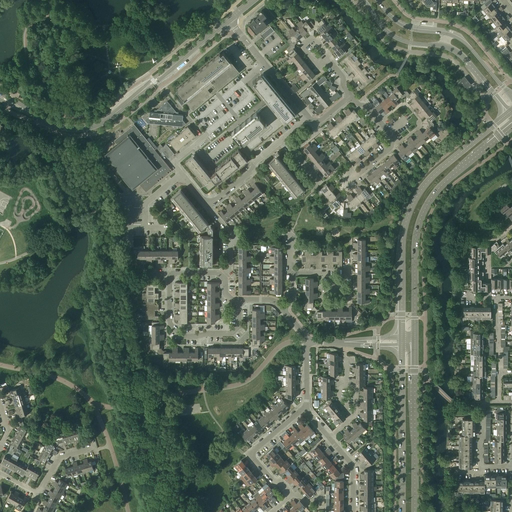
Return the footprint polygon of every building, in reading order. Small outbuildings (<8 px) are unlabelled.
[(493,4),(494,3),(492,2),(490,0),(489,0),(485,4),(487,6),(482,10),(486,14),(495,7),(493,4)] [(488,18),(489,18),(498,11),(495,7),(486,14),(486,15),(488,18)] [(266,15),(262,11),(257,15),(257,16),(249,23),(256,32),(267,23),(263,19),(266,15)] [(502,15),(498,11),(489,18),(493,22),(502,15)] [(503,21),(505,19),(502,15),(493,22),(496,26),(503,21)] [(322,19),(319,22),(315,18),(315,24),(314,30),(316,30),(317,32),(319,31),(321,33),(330,25),(328,23),(327,25),(322,19)] [(311,31),(313,29),(314,30),(315,24),(313,24),(311,21),(308,23),(306,21),(303,23),(301,21),(299,22),(307,32),(309,30),(311,31)] [(494,28),(498,32),(507,25),(503,21),(496,26),(494,28)] [(303,35),(307,32),(299,22),(297,24),(300,27),(298,29),(303,35)] [(332,27),(330,25),(321,33),(324,38),(330,33),(328,30),(332,27)] [(509,27),(507,25),(498,32),(501,36),(511,28),(510,27),(509,27)] [(298,39),(303,35),(298,29),(295,31),(292,28),(290,30),(298,39)] [(502,43),(506,40),(507,42),(511,37),(511,36),(511,35),(511,34),(511,31),(511,30),(511,29),(511,28),(501,36),(499,38),(502,43)] [(290,44),(289,45),(295,46),(295,44),(297,42),(296,41),(298,39),(290,30),(288,31),(290,34),(288,36),(290,38),(287,40),(290,44)] [(324,38),(328,42),(337,34),(336,32),(332,35),(330,33),(324,38)] [(339,36),(337,34),(328,42),(332,46),(338,42),(336,39),(339,36)] [(332,46),(335,51),(345,43),(343,41),(339,44),(338,42),(332,46)] [(346,45),(345,43),(335,51),(339,55),(340,55),(341,57),(346,52),(343,48),(346,45)] [(296,49),(294,47),(295,46),(289,45),(289,46),(286,49),(288,52),(286,54),(288,56),(286,58),(287,60),(297,53),(295,50),(296,49)] [(511,52),(511,53),(506,47),(500,51),(506,58),(509,56),(511,59),(511,58),(511,52)] [(218,51),(219,51),(218,50),(174,86),(180,93),(192,108),(214,89),(213,89),(215,88),(216,87),(235,72),(229,63),(231,61),(222,50),(219,52),(218,51)] [(344,63),(346,65),(353,59),(355,57),(350,51),(345,55),(347,56),(339,62),(341,65),(344,63)] [(292,60),(295,62),(300,57),(297,53),(287,60),(289,63),(292,60)] [(293,67),(295,69),(304,62),(300,57),(295,62),(296,64),(293,67)] [(344,69),(346,72),(359,61),(357,59),(354,61),(353,59),(346,65),(347,67),(344,69)] [(351,72),(353,74),(360,68),(358,66),(361,63),(359,61),(346,72),(348,74),(351,72)] [(300,69),(302,71),(308,66),(304,62),(295,69),(296,71),(300,69)] [(300,76),(302,78),(311,70),(308,66),(302,71),(304,73),(300,76)] [(352,78),(354,80),(366,70),(364,68),(362,70),(360,68),(353,74),(354,76),(352,78)] [(311,70),(302,78),(304,80),(307,77),(309,80),(315,75),(311,70)] [(358,80),(360,83),(367,77),(365,75),(368,72),(366,70),(354,80),(355,83),(358,80)] [(270,103),(239,128),(239,127),(237,128),(235,130),(235,131),(233,133),(238,139),(240,143),(243,140),(243,141),(251,150),(285,122),(286,122),(295,114),(293,113),(295,111),(263,73),(262,74),(261,74),(252,81),(270,103)] [(324,76),(312,85),(320,95),(324,92),(319,86),(327,79),(324,76)] [(369,79),(367,77),(360,83),(362,85),(359,87),(361,89),(374,79),(372,76),(369,79)] [(462,84),(466,89),(471,84),(465,77),(458,83),(460,86),(462,84)] [(299,89),(295,84),(290,88),(295,93),(299,89)] [(320,95),(312,85),(301,94),(304,98),(312,92),(317,98),(320,95)] [(401,96),(402,98),(404,96),(405,96),(406,91),(404,91),(402,93),(397,88),(392,92),(393,93),(393,92),(398,98),(401,96)] [(415,89),(409,94),(407,91),(406,91),(405,96),(407,96),(408,98),(410,97),(412,100),(418,95),(419,94),(415,89)] [(324,92),(320,95),(328,105),(340,95),(337,92),(329,98),(324,92)] [(396,100),(398,98),(393,92),(393,93),(389,96),(396,105),(398,104),(396,100)] [(320,95),(317,98),(322,104),(314,111),(317,114),(328,105),(320,95)] [(421,99),(418,95),(412,100),(414,102),(410,105),(412,107),(421,99)] [(389,96),(384,100),(389,106),(392,104),(394,107),(396,105),(389,96)] [(417,106),(419,109),(425,104),(421,99),(412,107),(414,109),(417,106)] [(384,100),(380,103),(388,113),(390,111),(387,108),(389,106),(384,100)] [(182,127),(186,123),(182,120),(183,115),(178,114),(167,101),(154,112),(149,111),(149,116),(145,119),(148,123),(182,127)] [(386,114),(388,113),(380,103),(375,107),(380,113),(383,111),(386,114)] [(417,114),(419,116),(429,108),(425,104),(419,109),(421,111),(417,114)] [(424,115),(426,117),(432,112),(433,111),(434,110),(431,106),(429,108),(419,116),(421,118),(424,115)] [(348,108),(346,110),(354,119),(356,121),(360,118),(358,116),(359,116),(354,110),(351,112),(348,108)] [(350,123),(354,119),(346,110),(344,112),(347,115),(345,117),(350,123)] [(434,124),(431,121),(437,116),(433,111),(432,112),(426,117),(428,120),(427,121),(429,123),(429,125),(434,125),(434,124)] [(345,127),(350,123),(345,117),(342,119),(340,116),(338,117),(345,127)] [(338,122),(336,124),(341,130),(345,127),(338,117),(336,119),(338,122)] [(141,118),(139,120),(138,118),(134,121),(141,130),(146,125),(141,118)] [(337,134),(341,130),(336,124),(334,126),(331,123),(329,124),(337,134)] [(166,172),(170,168),(171,168),(160,156),(155,149),(144,136),(134,124),(122,133),(114,140),(117,144),(104,154),(107,158),(133,189),(139,184),(144,189),(145,188),(146,190),(157,181),(156,180),(163,174),(164,175),(167,173),(166,172)] [(337,134),(329,124),(327,126),(330,129),(327,132),(332,138),(337,134)] [(431,129),(433,126),(434,125),(429,125),(428,126),(426,128),(427,129),(425,131),(430,137),(430,138),(435,134),(431,129)] [(188,126),(169,141),(177,151),(184,145),(184,146),(189,142),(188,141),(192,138),(194,138),(197,135),(190,126),(188,126)] [(119,129),(110,136),(114,140),(122,133),(119,129)] [(420,130),(418,131),(425,141),(430,137),(425,131),(422,133),(420,130)] [(421,144),(425,141),(418,131),(416,133),(418,136),(416,138),(421,144)] [(374,134),(369,137),(377,147),(379,145),(376,142),(378,140),(377,138),(379,137),(375,132),(374,134)] [(375,149),(377,147),(369,137),(365,141),(370,147),(372,145),(375,149)] [(416,148),(421,144),(416,138),(414,140),(411,137),(409,138),(416,148)] [(416,148),(409,138),(407,140),(410,144),(407,146),(412,152),(413,153),(418,150),(416,148)] [(173,154),(177,151),(169,141),(163,146),(161,144),(155,149),(160,156),(162,154),(163,155),(164,155),(165,154),(168,158),(171,155),(173,155),(173,154)] [(365,141),(360,145),(368,154),(370,152),(367,149),(370,147),(365,141)] [(303,149),(307,154),(317,146),(315,144),(311,147),(309,144),(303,149)] [(408,155),(412,152),(407,146),(405,147),(402,144),(400,146),(408,155)] [(366,156),(368,154),(360,145),(356,148),(361,154),(363,152),(366,156)] [(318,148),(317,146),(307,154),(311,158),(317,153),(315,151),(318,148)] [(410,158),(408,155),(400,146),(398,147),(401,151),(398,153),(405,162),(410,158)] [(351,152),(359,161),(361,160),(358,156),(361,154),(356,148),(351,152)] [(238,149),(215,168),(212,171),(211,170),(210,171),(209,172),(208,171),(207,172),(193,155),(185,162),(204,184),(205,185),(205,186),(209,190),(215,185),(214,184),(215,183),(216,184),(238,165),(240,167),(247,161),(238,149)] [(279,153),(277,151),(274,154),(276,156),(267,164),(294,197),(304,189),(277,156),(279,153)] [(351,152),(347,156),(352,162),(354,160),(357,163),(359,161),(351,152)] [(311,158),(314,163),(324,155),(322,153),(319,156),(317,153),(311,158)] [(314,163),(318,167),(324,162),(322,160),(325,157),(324,155),(314,163)] [(394,155),(389,158),(397,168),(399,166),(396,163),(399,161),(394,155)] [(395,169),(397,168),(389,158),(385,162),(390,168),(392,166),(395,169)] [(318,167),(322,172),(331,164),(329,162),(326,165),(324,162),(318,167)] [(385,162),(380,166),(388,175),(390,173),(387,170),(390,168),(385,162)] [(333,166),(331,164),(322,172),(327,178),(333,173),(331,171),(335,168),(333,166)] [(386,177),(388,175),(380,166),(376,169),(381,175),(383,173),(386,177)] [(376,169),(372,173),(379,182),(381,181),(378,177),(381,175),(376,169)] [(377,184),(379,182),(372,173),(367,177),(372,183),(374,180),(377,184)] [(253,190),(258,196),(262,192),(255,183),(252,185),(255,188),(253,190)] [(320,189),(324,194),(334,186),(332,184),(328,187),(326,184),(320,189)] [(335,188),(334,186),(324,194),(328,198),(334,193),(332,191),(335,188)] [(359,187),(357,189),(365,198),(372,192),(367,186),(362,190),(359,187)] [(253,200),(258,196),(253,190),(251,192),(248,189),(246,191),(253,200)] [(358,194),(356,196),(361,202),(365,198),(357,189),(355,190),(358,194)] [(181,190),(171,198),(198,232),(209,224),(181,190)] [(253,200),(246,191),(244,192),(246,196),(244,198),(249,204),(253,200)] [(328,198),(331,203),(341,195),(339,193),(336,196),(334,193),(328,198)] [(356,205),(361,202),(356,196),(353,198),(351,194),(349,196),(356,205)] [(342,197),(341,195),(331,203),(329,204),(333,209),(341,202),(339,200),(342,197)] [(244,207),(249,204),(244,198),(242,200),(239,196),(237,198),(244,207)] [(356,205),(349,196),(347,197),(349,201),(347,203),(352,209),(356,205)] [(244,207),(237,198),(235,200),(238,203),(235,205),(240,211),(244,207)] [(236,215),(240,211),(235,205),(233,207),(230,203),(228,205),(236,215)] [(503,213),(505,212),(510,207),(506,203),(496,210),(498,212),(500,210),(503,213)] [(236,215),(228,205),(226,207),(229,210),(226,212),(231,218),(236,215)] [(227,222),(231,218),(226,212),(224,214),(221,211),(219,212),(227,222)] [(200,236),(200,238),(200,265),(213,265),(213,238),(213,236),(200,236)] [(502,243),(508,250),(510,252),(511,249),(511,245),(505,238),(501,241),(502,243)] [(504,253),(508,250),(502,243),(499,245),(496,241),(495,242),(504,253)] [(504,253),(495,242),(491,246),(491,250),(494,250),(500,257),(504,253)] [(489,246),(486,246),(471,246),(472,257),(481,257),(481,253),(489,253),(491,253),(491,250),(491,246),(489,246)] [(491,290),(491,288),(491,283),(489,283),(487,283),(481,283),(481,279),(472,279),(472,290),(489,290),(491,290)] [(365,300),(365,296),(357,296),(357,302),(361,302),(361,305),(366,305),(366,302),(370,302),(370,300),(365,300)] [(315,307),(315,304),(313,304),(313,301),(305,301),(304,301),(304,307),(311,307),(311,311),(312,312),(316,308),(315,307)] [(320,311),(320,309),(317,309),(316,308),(312,312),(313,313),(317,313),(317,320),(323,320),(323,319),(323,311),(320,311)] [(251,341),(251,344),(250,345),(253,349),(254,348),(258,348),(258,344),(261,344),(261,341),(265,341),(265,338),(252,338),(252,341),(251,341)] [(159,353),(162,350),(161,349),(161,346),(160,346),(160,343),(152,343),(152,342),(150,342),(150,349),(156,349),(156,352),(158,352),(159,353)] [(249,357),(252,357),(252,350),(253,349),(250,345),(249,346),(246,346),(246,348),(243,348),(243,360),(245,360),(245,357),(249,357)] [(163,351),(162,350),(159,353),(160,354),(163,354),(163,361),(169,361),(169,360),(169,352),(166,352),(166,351),(163,351)] [(11,396),(12,396),(12,395),(22,393),(21,392),(20,387),(9,390),(11,396)] [(23,392),(21,392),(22,393),(12,395),(12,396),(13,401),(24,397),(23,392)] [(13,401),(15,406),(26,403),(24,397),(13,401)] [(281,400),(278,403),(286,412),(288,411),(286,408),(288,406),(282,398),(280,399),(281,400)] [(324,407),(328,411),(337,403),(336,401),(333,404),(331,401),(324,407)] [(27,408),(26,403),(15,406),(17,411),(27,408)] [(274,404),(273,405),(280,413),(282,411),(284,414),(286,412),(278,403),(275,405),(274,404)] [(330,415),(331,416),(338,409),(336,407),(339,405),(337,403),(328,411),(331,414),(330,415)] [(273,407),(270,410),(278,419),(280,418),(277,415),(280,413),(273,405),(272,406),(273,407)] [(497,419),(507,419),(507,413),(505,413),(505,410),(503,410),(503,407),(497,407),(497,410),(495,410),(495,413),(495,419),(496,419),(497,419)] [(29,413),(27,408),(17,411),(18,416),(21,415),(29,413)] [(333,416),(335,419),(344,411),(343,410),(340,412),(338,409),(331,416),(332,417),(333,416)] [(266,411),(265,412),(272,420),(274,418),(276,421),(278,419),(270,410),(267,412),(266,411)] [(346,413),(344,411),(335,419),(339,424),(346,418),(343,415),(346,413)] [(265,414),(262,417),(270,426),(271,425),(269,422),(272,420),(265,412),(264,413),(265,414)] [(258,418),(257,419),(264,427),(266,425),(268,428),(270,426),(262,417),(259,419),(258,418)] [(256,421),(254,424),(262,433),(263,432),(261,429),(264,427),(257,419),(256,420),(256,421)] [(300,425),(310,436),(310,437),(315,433),(307,424),(304,427),(303,426),(303,424),(300,420),(297,422),(300,425)] [(356,422),(354,423),(362,433),(366,429),(360,422),(358,424),(356,422)] [(354,427),(352,429),(358,436),(362,433),(354,423),(352,425),(354,427)] [(250,425),(249,426),(255,434),(258,432),(260,435),(262,433),(254,424),(250,426),(250,425)] [(305,440),(310,436),(300,425),(298,426),(301,429),(298,432),(305,440)] [(16,432),(25,436),(28,430),(22,427),(20,426),(16,432)] [(248,428),(245,431),(253,440),(255,439),(253,436),(255,434),(249,426),(247,427),(248,428)] [(292,434),(298,440),(300,444),(305,440),(298,432),(294,427),(292,428),(295,432),(292,434)] [(347,429),(346,430),(354,440),(358,436),(352,429),(349,431),(347,429)] [(68,431),(69,433),(71,443),(77,441),(75,432),(74,430),(68,431)] [(81,430),(75,432),(77,441),(84,439),(81,430)] [(349,443),(354,440),(346,430),(344,432),(346,434),(344,436),(349,443)] [(252,442),(253,440),(245,431),(242,433),(242,432),(240,433),(247,441),(249,439),(252,442)] [(285,431),(283,433),(293,444),(298,440),(292,434),(289,437),(287,435),(288,433),(285,431)] [(16,432),(13,437),(22,442),(25,436),(16,432)] [(69,433),(62,435),(63,439),(64,442),(65,445),(71,443),(69,433)] [(288,448),(293,444),(283,433),(281,435),(283,437),(284,437),(286,439),(283,442),(288,448)] [(13,437),(10,443),(19,448),(22,442),(13,437)] [(47,441),(44,447),(53,451),(56,446),(53,444),(47,441)] [(312,457),(314,456),(320,450),(318,447),(321,444),(320,443),(308,453),(312,457)] [(44,447),(41,452),(50,457),(53,451),(44,447)] [(320,450),(314,456),(318,460),(328,452),(330,450),(328,447),(324,451),(324,452),(323,453),(320,450)] [(359,459),(369,451),(365,447),(358,452),(360,455),(358,457),(359,459)] [(270,458),(277,453),(273,448),(263,456),(264,458),(268,455),(270,458)] [(332,452),(330,450),(328,452),(318,460),(322,465),(328,459),(326,456),(327,455),(327,456),(332,452)] [(363,458),(365,461),(372,455),(369,451),(359,459),(361,460),(363,458)] [(38,458),(46,463),(47,463),(50,457),(41,452),(38,458)] [(270,464),(271,465),(281,457),(277,453),(270,458),(273,461),(270,464)] [(372,455),(365,461),(367,463),(365,465),(366,467),(379,456),(376,453),(372,455)] [(11,459),(6,467),(12,470),(16,462),(19,457),(13,454),(11,459)] [(6,467),(11,459),(5,455),(0,464),(6,467)] [(285,462),(284,462),(281,457),(271,465),(272,467),(276,464),(278,467),(280,466),(285,462)] [(328,459),(322,465),(326,469),(335,461),(338,459),(336,457),(332,460),(332,461),(331,462),(328,459)] [(87,459),(85,459),(88,471),(94,469),(93,466),(91,461),(88,462),(87,459)] [(235,466),(239,470),(248,462),(247,460),(244,463),(241,460),(235,466)] [(279,472),(280,473),(290,465),(286,460),(284,462),(285,462),(280,466),(282,469),(279,472)] [(326,469),(330,474),(336,468),(333,465),(337,462),(335,461),(326,469)] [(22,465),(16,462),(12,470),(17,473),(22,465)] [(77,462),(75,462),(78,474),(82,473),(82,474),(84,474),(81,464),(78,465),(77,462)] [(239,470),(243,475),(249,469),(246,466),(250,463),(248,462),(239,470)] [(279,474),(281,476),(285,473),(284,473),(285,472),(288,475),(294,469),(297,467),(293,463),(290,465),(280,473),(279,474)] [(22,465),(17,473),(23,476),(24,474),(28,468),(27,468),(22,465)] [(29,477),(34,469),(28,466),(27,468),(28,468),(24,474),(29,477)] [(339,471),(336,468),(330,474),(334,478),(335,477),(342,471),(346,468),(344,466),(339,470),(340,471),(339,471)] [(73,476),(70,467),(65,469),(67,476),(66,476),(64,480),(66,481),(68,478),(68,477),(73,476)] [(34,469),(29,477),(35,480),(40,472),(34,469)] [(244,481),(256,471),(255,470),(251,472),(249,469),(243,475),(241,477),(244,481)] [(287,481),(288,482),(298,474),(294,469),(288,475),(290,478),(287,481)] [(244,481),(248,486),(257,479),(254,476),(257,473),(256,471),(244,481)] [(302,479),(302,478),(298,474),(288,482),(290,484),(293,481),(296,484),(297,483),(302,479)] [(297,483),(301,487),(307,482),(303,477),(302,478),(302,479),(297,483)] [(55,480),(54,482),(65,488),(68,483),(60,479),(58,482),(55,480)] [(457,493),(463,493),(463,488),(463,480),(454,480),(454,487),(457,487),(457,493)] [(55,488),(54,489),(63,494),(64,492),(63,492),(65,488),(54,482),(53,484),(56,486),(55,488)] [(301,487),(305,492),(309,488),(311,486),(307,482),(301,487)] [(269,486),(264,490),(274,502),(277,500),(273,497),(271,495),(274,492),(269,486)] [(311,486),(309,488),(305,492),(309,496),(311,499),(315,495),(313,493),(315,491),(311,486)] [(63,495),(63,494),(54,489),(53,491),(50,490),(49,492),(60,498),(62,494),(63,495)] [(264,490),(259,494),(265,500),(268,498),(270,500),(269,500),(272,504),(274,502),(264,490)] [(14,494),(11,492),(6,500),(11,503),(17,492),(15,491),(14,494)] [(255,498),(263,507),(265,509),(265,510),(267,508),(264,504),(264,505),(262,503),(265,500),(259,494),(257,491),(253,495),(255,498)] [(19,493),(17,492),(11,503),(16,506),(20,498),(18,496),(19,493)] [(51,495),(49,498),(58,503),(59,502),(58,501),(60,498),(49,492),(48,494),(51,495)] [(23,499),(20,498),(16,506),(15,508),(20,511),(27,497),(25,496),(23,499)] [(45,499),(44,501),(55,507),(56,504),(57,504),(58,503),(49,498),(48,501),(45,499)] [(263,507),(255,498),(250,502),(256,508),(259,505),(263,510),(265,509),(263,507)] [(293,500),(292,501),(300,511),(305,507),(299,501),(296,503),(293,500)] [(55,507),(44,501),(43,503),(46,505),(44,508),(52,511),(53,511),(54,511),(53,511),(55,507)] [(301,511),(300,511),(292,501),(290,503),(293,506),(290,509),(292,510),(293,511),(301,511)] [(256,508),(250,502),(246,505),(251,511),(253,511),(256,508)]
